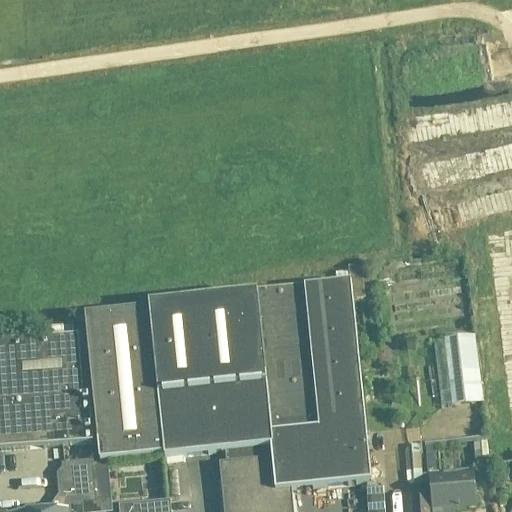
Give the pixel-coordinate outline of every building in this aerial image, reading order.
[(149,313),(165,459),(163,459),(163,463),(228,456),(229,467),(219,468),(223,511),(292,511),(290,494),(370,486),(366,444),(353,304),(351,286),(350,286),(350,287),(304,292),(304,291),(255,296),(255,299),(149,311),(149,313)] [(163,459),(165,459),(149,313),(84,320),(99,466),(163,459)] [(0,454),(92,447),(88,398),(82,398),(78,339),(0,344),(0,454)] [(444,344),(452,408),(476,405),(469,341),(444,344)] [(480,432),(458,436),(460,447),(482,444),(480,432)] [(64,468),(64,467),(63,468),(64,473),(63,473),(58,479),(60,497),(65,502),(66,502),(67,508),(110,504),(107,468),(92,469),(92,465),(64,468)] [(460,511),(476,511),(472,474),(427,478),(430,511),(460,511)] [(430,511),(429,489),(409,491),(411,511),(430,511)] [(367,511),(384,511),(383,492),(366,493),(367,511)]
